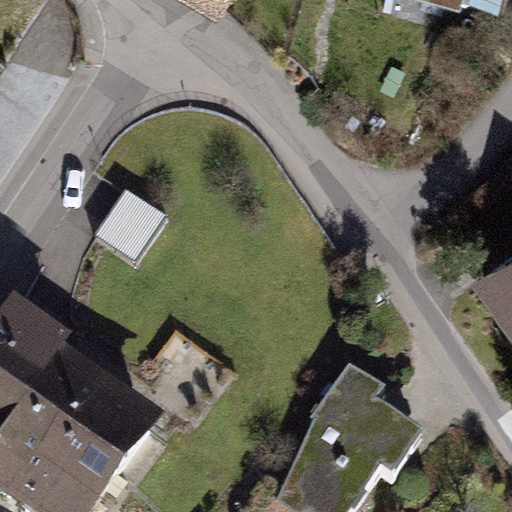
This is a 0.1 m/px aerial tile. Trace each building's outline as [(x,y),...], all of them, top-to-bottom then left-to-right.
[(465,0),(507,11),(509,0),(465,0)] [(167,222),(124,194),(94,240),(136,269),(167,222)] [(511,257),(484,278),(511,314),(511,257)] [(0,334),(0,391),(8,397),(37,351),(54,364),(65,349),(40,332),(46,322),(21,304),(0,334)] [(48,426),(43,433),(113,484),(149,436),(54,364),(37,351),(8,397),(48,426)] [(317,424),(281,511),(371,511),(426,448),(350,385),(317,424)] [(8,397),(0,391),(0,456),(6,460),(0,469),(0,492),(10,498),(15,490),(25,475),(16,470),(43,433),(48,426),(8,397)] [(43,511),(92,511),(113,484),(43,433),(16,470),(25,475),(15,490),(43,511)]
